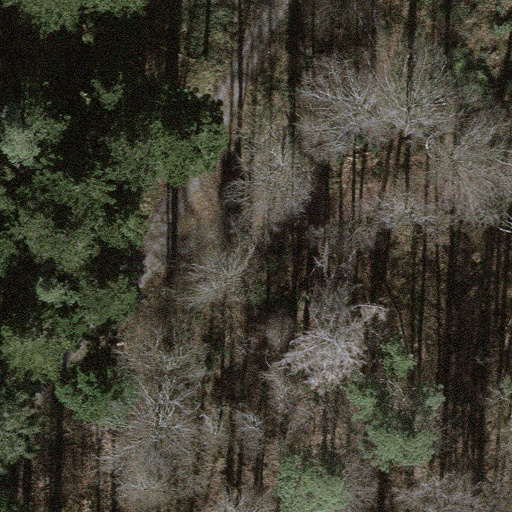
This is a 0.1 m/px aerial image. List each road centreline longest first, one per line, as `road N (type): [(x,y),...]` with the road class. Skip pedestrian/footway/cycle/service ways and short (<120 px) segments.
road 1 (track): [(0,442),(63,381),(180,222),(511,174)]
road 2 (track): [(25,0),(180,222)]
road 3 (track): [(287,0),(243,77),(180,222)]
